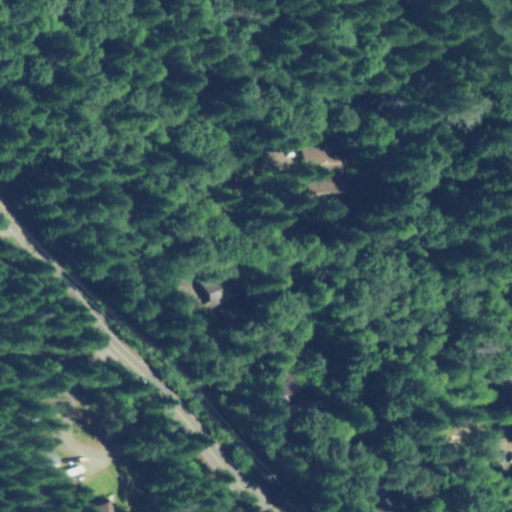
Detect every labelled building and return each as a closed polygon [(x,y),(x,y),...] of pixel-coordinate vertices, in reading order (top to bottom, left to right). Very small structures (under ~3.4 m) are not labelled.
[(258,301),(251,275),(228,281),(235,307),(258,301)] [(297,379),(300,398),(324,393),(321,374),(297,379)] [(282,380),(297,377),(300,394),(285,397),(282,380)] [(65,447),(38,459),(41,465),(43,464),(50,480),(56,477),(66,501),(85,493),(65,447)] [(125,511),(120,498),(97,506),(99,511),(125,511)] [(402,511),(413,503),(421,511),(402,511)]
